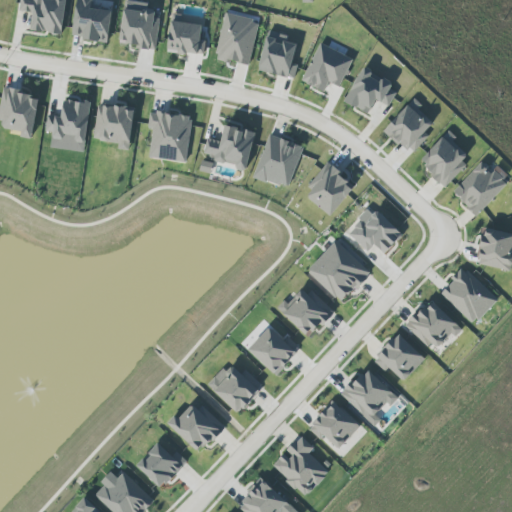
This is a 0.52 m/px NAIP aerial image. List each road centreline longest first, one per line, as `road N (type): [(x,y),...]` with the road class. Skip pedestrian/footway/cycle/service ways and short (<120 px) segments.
road 1 (residential): [(446,237),(359,152),(312,122),(237,96),(0,56)]
road 2 (residential): [(188,511),(446,237)]
